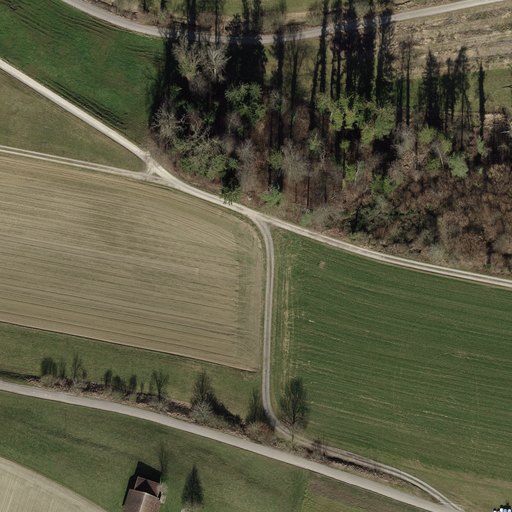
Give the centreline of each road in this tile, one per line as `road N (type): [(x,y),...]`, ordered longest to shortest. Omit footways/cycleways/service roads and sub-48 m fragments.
road 1 (track): [(0,387),(167,423),(444,511)]
road 2 (track): [(70,0),(122,24),(227,42),(496,0)]
road 3 (track): [(456,511),(403,477),(276,427),(268,381),(271,253),(257,217)]
road 4 (track): [(257,217),(378,256),(511,284)]
road 5 (track): [(213,196),(0,64)]
road 6 (track): [(0,150),(213,196)]
